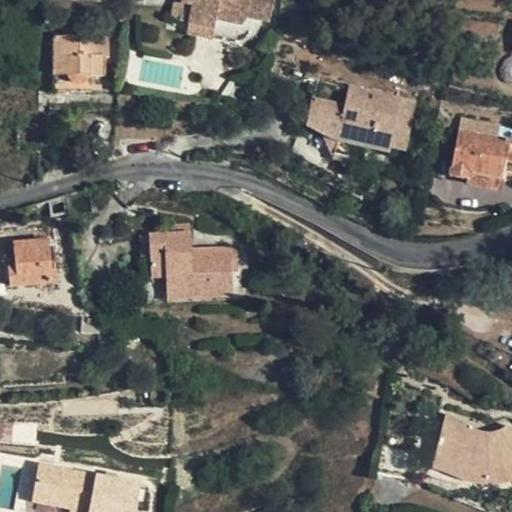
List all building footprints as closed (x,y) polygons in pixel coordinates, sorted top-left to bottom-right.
[(181,0),(181,2),(191,3),(188,22),(186,32),(234,41),(237,41),(239,41),(249,33),(250,32),(253,17),(270,21),(274,0),(181,0)] [(181,2),(173,1),(169,19),(188,22),(191,3),(181,2)] [(108,56),(108,35),(53,35),(53,90),(91,90),(91,74),(105,74),(105,56),(108,56)] [(416,101),(348,86),(344,104),(323,100),(311,97),(305,125),(336,140),(332,158),(360,165),(363,146),(389,152),(389,146),(405,150),(416,101)] [(20,123),(0,121),(0,149),(19,150),(20,123)] [(511,138),(458,129),(449,176),(467,179),(467,184),(499,189),(500,178),(503,178),(506,162),(509,150),(511,138)] [(191,249),(190,222),(171,223),(172,232),(148,233),(148,234),(140,235),(141,255),(145,255),(149,255),(150,277),(165,276),(165,292),(232,289),(232,271),(238,270),(237,247),(191,249)] [(51,281),(47,239),(15,242),(17,267),(10,267),(12,285),(51,281)] [(91,306),(83,305),(80,330),(98,332),(91,306)] [(476,429),(446,412),(434,456),(455,462),(475,478),(483,480),(493,480),(502,478),(511,474),(511,473),(511,429),(507,424),(500,429),(494,431),(485,432),(476,429)] [(411,449),(382,444),(376,472),(406,477),(411,449)] [(455,462),(434,456),(431,465),(454,472),(475,478),(455,462)] [(134,511),(140,484),(39,465),(32,501),(89,511),(88,511),(134,511)] [(88,511),(89,511),(32,501),(30,511),(88,511)]
